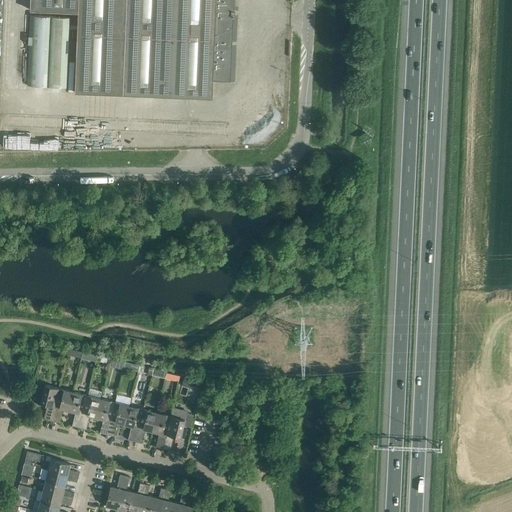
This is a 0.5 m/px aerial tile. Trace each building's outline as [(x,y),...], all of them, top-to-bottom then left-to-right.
[(27,75),(27,85),(68,87),(70,54),(70,52),(77,52),(77,55),(75,92),(212,97),(213,79),(230,79),(233,0),(30,0),(30,10),(73,12),(72,24),(72,40),(70,40),(71,24),(71,17),(30,15),(27,75)] [(112,359),(110,366),(123,369),(124,362),(112,359)] [(182,377),(180,384),(200,390),(202,382),(182,377)] [(44,418),(51,420),(59,388),(45,384),(40,403),(47,405),(44,418)] [(62,408),(69,410),(74,392),(59,388),(51,420),(58,422),(62,408)] [(72,425),(79,427),(86,395),(74,392),(69,410),(75,412),(72,425)] [(90,415),(96,417),(101,398),(86,395),(79,427),(86,429),(90,415)] [(100,432),(106,434),(114,402),(101,398),(96,417),(103,419),(100,432)] [(118,422),(124,424),(129,405),(114,402),(106,434),(114,436),(118,422)] [(128,439),(134,441),(142,409),(129,405),(124,424),(131,426),(128,439)] [(146,429),(152,431),(157,412),(142,409),(134,441),(142,443),(146,429)] [(156,446),(163,448),(171,416),(157,412),(152,431),(159,432),(156,446)] [(186,414),(184,425),(191,427),(193,415),(186,414)] [(171,416),(163,448),(170,450),(174,436),(180,438),(184,425),(185,419),(171,416)] [(27,451),(25,459),(32,460),(32,457),(34,452),(27,451)] [(51,458),(48,469),(78,477),(79,472),(69,469),(70,463),(51,458)] [(48,469),(46,479),(65,484),(66,479),(77,482),(78,477),(48,469)] [(125,475),(120,474),(117,488),(111,486),(106,505),(116,508),(125,475)] [(130,476),(125,475),(116,508),(127,511),(132,491),(126,490),(130,476)] [(46,479),(43,490),(73,498),(74,493),(64,490),(65,484),(46,479)] [(132,491),(127,511),(132,511),(137,511),(145,483),(140,482),(137,493),(132,491)] [(150,485),(145,483),(137,511),(148,511),(152,496),(147,495),(150,485)] [(152,496),(148,511),(160,511),(166,489),(161,487),(158,498),(152,496)] [(171,490),(166,489),(160,511),(171,511),(174,502),(168,500),(171,490)] [(43,490),(41,500),(60,505),(61,500),(72,502),(73,498),(43,490)] [(174,502),(171,511),(182,511),(187,494),(182,493),(179,503),(174,502)] [(187,494),(182,511),(193,511),(195,507),(189,505),(192,495),(187,494)] [(41,500),(38,511),(41,511),(62,511),(58,511),(60,505),(41,500)]
